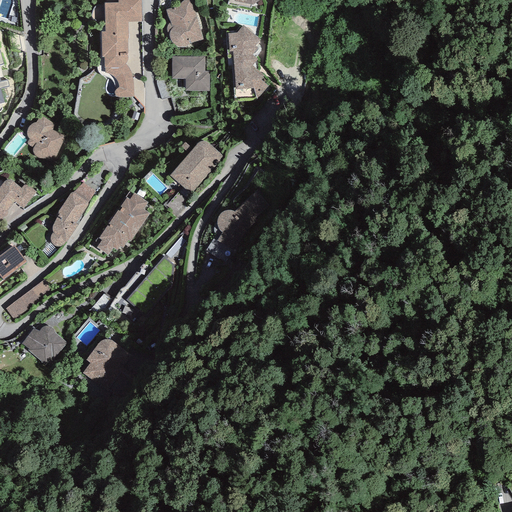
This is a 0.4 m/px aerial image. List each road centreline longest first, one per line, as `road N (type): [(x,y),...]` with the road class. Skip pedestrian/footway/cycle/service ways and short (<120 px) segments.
road 1 (residential): [(0,328),(15,328),(63,293),(141,255),(238,158)]
road 2 (residential): [(122,149),(118,175),(68,247),(0,305)]
road 3 (residential): [(122,149),(152,119),(149,0)]
road 4 (residential): [(0,232),(94,157),(122,149)]
road 5 (residential): [(28,0),(31,93),(0,140)]
